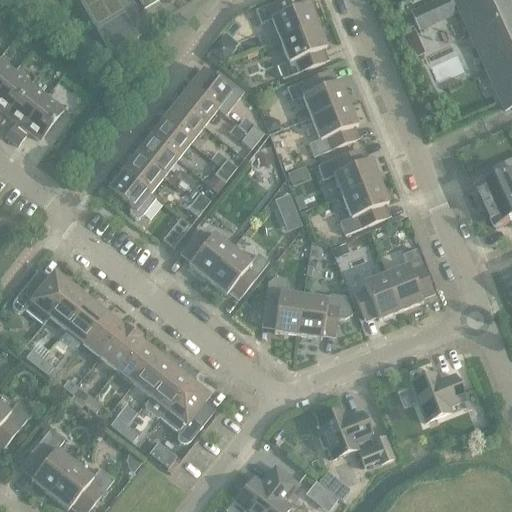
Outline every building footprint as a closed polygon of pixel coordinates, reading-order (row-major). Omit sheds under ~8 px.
[(78,0),(110,56),(138,40),(126,18),(142,9),(143,11),(161,0),(78,0)] [(280,43),(317,28),(308,6),(302,8),(298,0),(287,0),(255,13),(260,26),(271,22),(280,43)] [(507,113),(511,110),(511,0),(445,0),(411,16),(419,32),(461,13),(507,113)] [(317,28),(280,43),(288,64),(277,69),(282,82),(324,65),(320,53),(326,51),(317,28)] [(221,40),(209,55),(223,66),(235,51),(221,40)] [(0,62),(0,92),(14,74),(0,62)] [(189,90),(217,113),(225,119),(243,95),(217,74),(212,80),(202,73),(189,90)] [(0,92),(0,112),(6,118),(31,87),(14,74),(0,92)] [(311,121),(348,106),(339,84),(333,86),(328,74),(286,91),(291,104),(302,100),(311,121)] [(47,99),(31,87),(6,118),(22,130),(47,99)] [(175,107),(203,129),(217,113),(189,90),(175,107)] [(47,99),(22,130),(39,143),(63,112),(47,99)] [(348,106),(311,121),(319,142),(308,147),(313,160),(355,143),(350,131),(357,129),(348,106)] [(162,124),(190,146),(203,129),(175,107),(162,124)] [(148,141),(176,163),(190,146),(162,124),(148,141)] [(11,144),(19,134),(12,129),(4,139),(11,144)] [(247,136),(257,145),(263,137),(253,129),(247,136)] [(19,134),(11,144),(17,149),(25,139),(19,134)] [(257,145),(247,136),(240,144),(251,152),(257,145)] [(135,158),(163,181),(176,163),(148,141),(135,158)] [(342,199),(379,184),(370,162),(364,165),(359,152),(317,169),(322,182),(333,178),(342,199)] [(269,155),(257,158),(260,168),(271,165),(269,155)] [(150,196),(163,181),(135,158),(121,175),(150,197),(150,196)] [(485,211),(486,210),(492,208),(511,198),(511,160),(494,169),(499,180),(484,187),(477,190),(482,200),(480,200),(485,211)] [(220,170),(230,178),(236,171),(226,163),(220,170)] [(230,178),(220,170),(214,178),(224,186),(230,178)] [(141,219),(155,202),(155,201),(150,197),(121,175),(108,192),(130,210),(129,213),(129,217),(131,220),(135,221),(138,221),(141,219)] [(379,184),(342,199),(350,220),(339,225),(344,238),(386,221),(382,209),(388,207),(379,184)] [(193,204),(203,212),(210,204),(199,196),(193,204)] [(288,197),(276,202),(282,217),(294,213),(288,197)] [(300,198),(293,201),(298,212),(304,209),(300,198)] [(511,198),(492,208),(486,210),(485,211),(490,221),(491,221),(496,231),(501,229),(511,223),(511,198)] [(203,212),(193,204),(187,212),(197,220),(203,212)] [(180,221),(162,243),(173,251),(190,229),(180,221)] [(207,283),(232,252),(213,237),(209,242),(198,234),(182,255),(192,263),(188,268),(207,283)] [(344,247),(333,251),(336,259),(347,254),(344,247)] [(232,252),(207,283),(226,298),(230,293),(240,301),(268,265),(257,256),(249,266),(232,252)] [(385,277),(400,314),(422,305),(420,299),(432,294),(415,252),(402,257),(407,268),(385,277)] [(43,328),(49,320),(73,290),(63,282),(62,280),(59,277),(56,277),(53,275),(48,281),(38,273),(13,304),(12,307),(12,311),(14,314),(18,315),(21,315),(24,313),(43,328)] [(400,314),(385,277),(363,286),(365,292),(353,297),(363,322),(375,317),(378,323),(400,314)] [(273,335),(301,339),(307,300),(288,297),(290,289),(285,282),(274,281),(267,286),(265,300),(261,327),(274,329),(273,335)] [(65,333),(89,303),(79,296),(79,293),(75,290),(73,291),(73,290),(49,320),(65,333)] [(307,300),(301,339),(321,342),(322,335),(335,337),(337,320),(344,321),(354,318),(344,299),(343,299),(330,297),(325,302),(307,300)] [(89,303),(65,333),(81,346),(105,316),(96,309),(96,307),(92,304),(90,304),(89,303)] [(98,360),(122,330),(113,323),(113,320),(109,317),(107,318),(105,316),(81,346),(98,360)] [(122,330),(98,360),(116,374),(140,344),(141,343),(139,341),(139,339),(135,336),(133,336),(123,328),(122,330)] [(140,344),(116,374),(133,388),(157,357),(155,356),(155,354),(151,351),(149,351),(140,344)] [(36,370),(42,362),(31,353),(25,361),(36,370)] [(157,357),(133,388),(149,400),(173,370),(172,369),(172,367),(168,364),(166,364),(157,357)] [(42,362),(36,370),(47,379),(53,371),(42,362)] [(173,370),(149,400),(143,408),(144,408),(145,412),(156,421),(160,421),(190,383),(189,383),(189,381),(185,378),(183,378),(173,370)] [(413,385),(409,387),(425,426),(451,415),(448,410),(470,401),(460,375),(438,384),(435,376),(423,381),(421,379),(413,382),(413,385)] [(69,396),(75,388),(68,382),(62,390),(69,396)] [(200,391),(190,383),(160,421),(178,436),(177,439),(178,442),(180,445),(183,447),(187,446),(189,444),(190,444),(214,413),(204,405),(209,399),(206,396),(206,394),(202,391),(200,391)] [(75,388),(69,396),(72,399),(69,403),(81,412),(84,408),(87,411),(93,403),(75,388)] [(93,403),(87,411),(94,416),(101,409),(93,403)] [(0,408),(0,450),(2,453),(31,417),(17,406),(9,415),(0,408)] [(345,421),(342,413),(331,418),(329,417),(321,420),(320,422),(316,423),(332,462),(358,452),(356,447),(371,441),(361,415),(345,421)] [(120,437),(127,429),(116,420),(109,428),(120,437)] [(127,429),(120,437),(131,446),(137,438),(127,429)] [(49,498),(74,467),(56,453),(64,443),(49,432),(21,468),(34,478),(30,483),(49,498)] [(380,467),(393,462),(384,440),(372,445),(374,450),(358,456),(363,469),(379,463),(380,467)] [(157,445),(150,458),(171,468),(178,455),(157,445)] [(74,467),(49,498),(66,511),(68,511),(72,508),(77,511),(90,511),(113,483),(99,472),(92,481),(74,467)] [(288,511),(290,511),(283,505),(296,488),(275,471),(261,488),(253,482),(235,505),(243,511),(288,511)] [(299,507),(306,511),(321,511),(331,496),(313,485),(299,507)]
